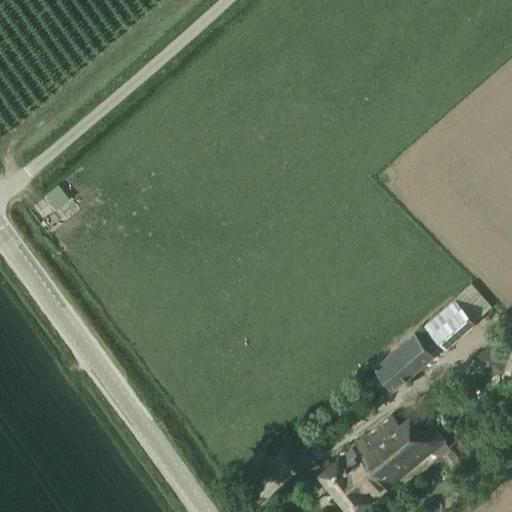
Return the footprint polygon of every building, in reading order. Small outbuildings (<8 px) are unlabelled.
[(56,184),(45,195),(58,208),(69,197),(56,184)] [(47,199),(45,200),(64,222),(79,209),(70,199),(57,210),(47,199)] [(473,283),(424,324),(444,349),(494,309),(473,283)] [(396,390),(436,355),(415,331),(375,366),(396,390)] [(475,356),(483,373),(507,373),(511,353),(490,342),(475,356)] [(392,412),(338,459),(320,473),(351,511),(355,511),(434,449),(443,458),(452,449),(446,442),(448,440),(433,421),(424,428),(410,410),(399,420),(392,412)]
